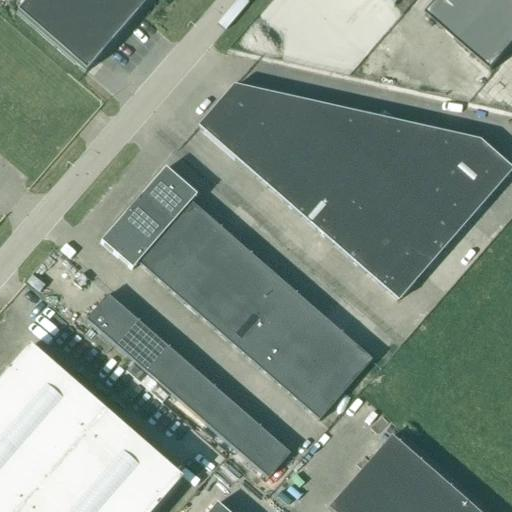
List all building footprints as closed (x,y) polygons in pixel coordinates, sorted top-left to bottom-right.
[(28,0),(16,14),(83,74),(148,0),(28,0)] [(511,0),(439,0),(425,17),(489,72),(511,46),(511,0)] [(482,148),(478,144),(462,162),(430,134),(414,151),(382,123),(366,141),(334,112),(319,129),(287,102),(274,99),(274,98),(248,92),(248,93),(232,89),(197,130),(202,134),(201,134),(234,162),(397,304),(401,299),(415,284),(414,284),(511,173),(506,169),(507,169),(483,148),(482,148)] [(189,205),(195,199),(163,171),(99,245),(131,272),(136,266),(318,424),(370,363),(189,205)] [(267,482),(289,457),(106,298),(84,323),(267,482)] [(0,511),(154,511),(181,483),(27,349),(0,379),(0,511)] [(472,511),(388,438),(325,510),(326,511),(472,511)]
